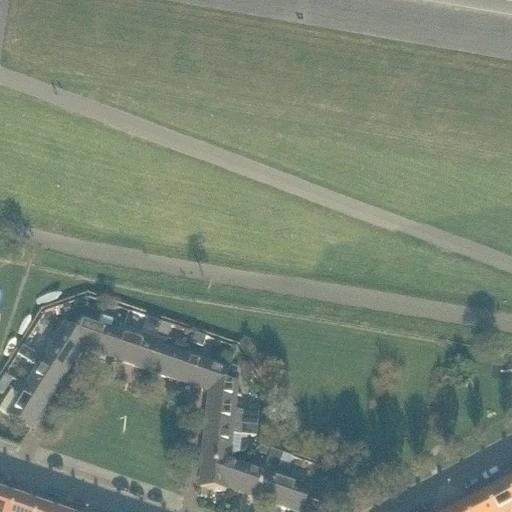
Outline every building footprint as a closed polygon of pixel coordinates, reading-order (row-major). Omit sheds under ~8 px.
[(80,322),(84,311),(85,307),(77,304),(72,319),(80,322)] [(112,361),(121,336),(120,336),(98,328),(102,317),(84,311),(80,322),(76,334),(82,350),(112,361)] [(82,350),(76,334),(80,322),(72,319),(60,336),(57,334),(54,338),(58,341),(44,362),(65,376),(82,350)] [(157,339),(158,336),(162,324),(148,319),(143,334),(147,336),(144,344),(124,337),(127,329),(123,327),(120,336),(121,336),(112,361),(146,372),(157,339)] [(167,339),(171,327),(162,324),(158,336),(167,339)] [(202,337),(199,336),(195,335),(191,345),(202,349),(206,339),(202,337)] [(166,343),(167,342),(157,339),(146,372),(178,383),(187,358),(190,350),(176,345),(173,354),(168,352),(171,345),(166,343)] [(48,404),(65,376),(44,362),(23,348),(18,356),(39,370),(26,389),(26,390),(48,404)] [(224,385),(228,373),(228,372),(187,358),(178,383),(210,394),(224,385)] [(257,428),(259,416),(234,413),(238,374),(228,373),(224,385),(210,394),(207,424),(257,428)] [(0,394),(3,396),(13,381),(6,377),(0,385),(0,394)] [(26,390),(26,389),(18,383),(0,411),(0,412),(30,432),(48,404),(26,390)] [(256,438),(257,428),(207,424),(203,457),(230,459),(232,436),(256,438)] [(268,505),(284,457),(274,454),(266,477),(243,468),(234,493),(268,505)] [(229,464),(230,459),(203,457),(200,491),(226,493),(226,491),(234,493),(243,468),(229,464)] [(286,484),(294,461),(284,457),(268,505),(288,511),(302,511),(310,492),(286,484)] [(511,511),(511,502),(504,488),(483,499),(489,511),(511,511)] [(11,511),(15,501),(0,495),(0,511),(11,511)] [(489,511),(483,499),(461,510),(461,511),(489,511)] [(37,511),(39,509),(15,501),(11,511),(37,511)]
